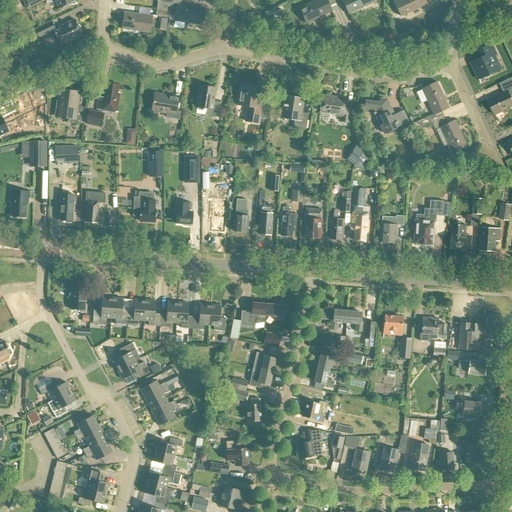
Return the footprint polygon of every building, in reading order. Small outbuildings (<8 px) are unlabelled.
[(44,0),(23,0),(28,9),(45,0),(44,0)] [(55,0),(59,8),(75,1),(74,0),(55,0)] [(334,0),(316,0),(299,8),(307,24),(332,12),(329,5),(336,2),(334,0)] [(342,0),(350,13),(375,2),(373,0),(342,0)] [(396,0),(394,1),(402,17),(427,5),(424,0),(396,0)] [(171,11),(172,3),(158,1),(157,9),(171,11)] [(203,25),(205,8),(177,4),(175,22),(203,25)] [(170,18),(171,11),(157,9),(156,16),(170,18)] [(503,11),(496,15),(499,21),(506,18),(503,11)] [(150,33),(152,15),(125,12),(122,29),(150,33)] [(68,43),(83,36),(76,20),(68,24),(69,26),(55,31),(63,47),(69,44),(68,43)] [(9,30),(0,34),(0,35),(3,42),(12,38),(9,30)] [(44,42),(26,50),(28,56),(46,48),(44,42)] [(493,56),(498,54),(493,44),(475,52),(479,60),(472,63),(479,79),(499,70),(493,56)] [(511,99),(511,98),(511,78),(500,84),(505,93),(489,100),(496,115),(511,107),(511,99)] [(417,131),(432,124),(444,118),(441,112),(449,108),(437,82),(421,90),(433,115),(414,124),(417,131)] [(89,111),(86,124),(101,127),(104,114),(103,114),(103,111),(117,113),(120,93),(118,93),(119,85),(106,83),(104,98),(99,97),(97,109),(99,110),(98,112),(89,111)] [(241,85),(240,85),(237,105),(248,107),(246,123),(258,125),(263,96),(256,95),(258,88),(251,87),(251,85),(242,83),(241,85)] [(219,118),(222,102),(214,101),(216,88),(199,86),(196,107),(207,109),(206,116),(219,118)] [(61,89),(58,107),(55,107),(54,115),(69,117),(68,123),(80,125),(83,108),(76,107),(78,92),(61,89)] [(180,120),(182,110),(177,109),(179,98),(155,94),(152,109),(168,112),(167,113),(167,118),(180,120)] [(349,123),(351,109),(344,108),(345,102),(331,99),(331,97),(322,96),(320,113),(334,115),(334,116),(343,117),(342,122),(349,123)] [(306,130),(308,114),(301,113),(303,100),(285,97),(282,118),(295,120),(293,128),(306,130)] [(403,111),(395,115),(387,99),(379,98),(378,103),(366,101),(364,112),(372,113),(373,115),(375,114),(384,134),(396,128),(398,130),(410,125),(403,111)] [(0,135),(8,132),(1,117),(4,116),(0,107),(0,135)] [(444,118),(432,124),(435,131),(439,129),(451,154),(467,146),(455,121),(447,124),(444,118)] [(128,143),(137,144),(138,127),(128,127),(128,143)] [(46,141),(30,141),(30,166),(46,166),(46,141)] [(77,146),(54,147),(55,164),(78,163),(77,146)] [(363,152),(357,147),(349,160),(355,164),(364,165),(367,160),(363,152)] [(149,175),(161,175),(161,151),(149,151),(149,175)] [(198,156),(184,157),(184,183),(199,183),(198,156)] [(51,168),(51,188),(65,188),(65,168),(51,168)] [(203,192),(212,192),(212,178),(204,178),(203,192)] [(291,203),(301,203),(303,186),(292,185),(291,203)] [(352,206),(364,207),(366,189),(354,188),(352,206)] [(30,198),(30,191),(11,190),(10,202),(12,202),(11,216),(26,217),(26,208),(28,208),(28,198),(30,198)] [(351,192),(342,191),(340,212),(349,213),(351,192)] [(104,203),(105,193),(86,192),(85,201),(88,201),(87,213),(88,213),(87,222),(96,223),(98,202),(104,203)] [(61,194),(60,211),(60,220),(72,221),(73,212),(74,195),(61,194)] [(154,199),(138,197),(135,197),(133,214),(139,215),(139,221),(155,222),(156,210),(154,210),(155,199),(154,199)] [(210,230),(223,231),(226,198),(210,197),(208,219),(211,219),(210,230)] [(263,208),(264,199),(259,198),(258,208),(261,208),(261,213),(260,213),(259,234),(270,235),(272,213),(269,213),(270,208),(263,208)] [(247,231),(248,216),(247,216),(247,210),(246,210),(247,199),(236,199),(235,216),(234,216),(233,231),(235,231),(236,233),(240,233),(241,231),(247,231)] [(482,199),(474,199),(472,214),(481,215),(482,199)] [(431,200),(430,210),(424,209),(423,215),(416,215),(414,243),(416,243),(416,245),(431,246),(431,244),(432,244),(433,222),(432,222),(433,213),(443,214),(444,201),(431,200)] [(192,225),(193,211),(194,202),(176,201),(176,210),(177,210),(177,224),(185,224),(185,226),(190,227),(190,225),(192,225)] [(500,203),(498,220),(508,221),(511,205),(500,203)] [(282,208),(282,213),(281,213),(280,223),(282,223),(281,236),(293,237),(293,231),(295,232),(297,214),(288,214),(289,208),(282,208)] [(304,237),(320,238),(322,210),(306,209),(304,237)] [(330,210),(330,217),(329,227),(331,227),(330,239),(343,240),(344,219),(337,218),(338,210),(330,210)] [(368,242),(370,222),(370,219),(367,216),(368,213),(354,212),(352,230),(355,230),(354,241),(368,242)] [(403,226),(404,215),(397,215),(397,217),(383,216),(382,224),(381,224),(380,241),(381,241),(382,243),(386,243),(387,242),(395,242),(396,225),(403,226)] [(453,229),(453,230),(452,248),(467,249),(471,250),(473,236),(466,236),(467,225),(450,224),(450,229),(453,229)] [(481,250),(496,251),(497,237),(501,237),(502,228),(482,227),(481,250)] [(70,299),(71,299),(70,309),(84,310),(85,300),(86,292),(85,292),(86,284),(73,283),(72,291),(71,291),(70,299)] [(111,319),(112,298),(102,297),(101,310),(93,309),(92,324),(105,325),(106,319),(111,319)] [(127,325),(127,312),(122,311),(122,299),(112,298),(111,319),(116,319),(115,324),(127,325)] [(143,321),(145,300),(134,300),(133,312),(127,312),(127,325),(138,325),(138,321),(143,321)] [(159,327),(160,314),(154,314),(155,301),(145,300),(143,321),(148,321),(148,326),(159,327)] [(176,323),(177,303),(167,302),(166,314),(160,314),(159,327),(171,328),(171,323),(176,323)] [(192,329),(193,316),(187,316),(188,303),(177,303),(176,323),(181,324),(181,328),(192,329)] [(266,314),(267,304),(253,303),(252,311),(242,310),(240,324),(255,326),(255,324),(255,322),(265,321),(265,318),(266,314)] [(209,326),(210,305),(200,304),(199,317),(193,316),(192,329),(203,330),(204,325),(209,326)] [(286,306),(267,304),(266,314),(275,315),(274,319),(284,320),(284,316),(285,316),(286,306)] [(210,305),(209,326),(214,326),(213,330),(225,331),(226,319),(220,318),(221,306),(210,305)] [(319,317),(330,318),(330,308),(319,307),(319,317)] [(337,320),(347,321),(348,311),(334,309),(333,318),(331,318),(330,328),(337,329),(337,320)] [(347,321),(354,322),(354,330),(361,331),(362,321),(360,320),(361,312),(348,311),(347,321)] [(498,331),(499,315),(485,313),(484,326),(478,326),(479,324),(459,322),(458,349),(469,350),(477,350),(478,341),(484,341),(485,330),(498,331)] [(403,316),(385,315),(384,333),(402,334),(403,316)] [(429,317),(423,317),(422,332),(420,332),(419,340),(430,340),(430,337),(445,339),(446,330),(446,323),(441,323),(440,325),(437,325),(438,317),(429,316),(429,317)] [(366,320),(365,339),(364,347),(373,347),(375,321),(366,320)] [(263,343),(278,347),(280,335),(266,332),(263,343)] [(342,349),(344,349),(345,337),(336,336),(336,342),(324,341),(323,349),(326,350),(336,352),(342,352),(342,349)] [(409,358),(411,338),(401,337),(400,357),(409,358)] [(234,349),(236,340),(229,338),(227,348),(234,349)] [(2,340),(0,341),(0,364),(8,360),(9,357),(8,355),(10,354),(2,340)] [(117,370),(135,361),(131,352),(135,350),(132,343),(120,349),(123,355),(112,361),(117,370)] [(444,357),(445,349),(433,348),(433,357),(444,357)] [(264,359),(262,369),(272,371),(275,358),(265,355),(266,353),(257,351),(255,357),(264,359)] [(458,361),(458,352),(448,351),(446,359),(458,361)] [(364,363),(365,357),(343,353),(342,361),(361,364),(361,362),(364,363)] [(339,357),(329,355),(329,356),(321,354),(318,367),(329,370),(330,362),(338,364),(339,357)] [(484,375),(486,362),(470,360),(469,361),(459,360),(458,368),(469,369),(468,373),(484,375)] [(135,361),(117,370),(122,380),(133,374),(136,379),(149,372),(144,362),(138,365),(135,361)] [(157,364),(149,368),(153,375),(160,371),(157,364)] [(326,379),(329,370),(318,367),(315,381),(324,383),(323,385),(333,387),(334,381),(326,379)] [(272,371),(262,369),(262,370),(253,368),(252,371),(249,385),(260,387),(261,383),(269,384),(272,371)] [(224,386),(226,386),(246,391),(248,381),(233,378),(232,381),(226,379),(224,386)] [(145,398),(167,387),(165,382),(158,386),(156,381),(140,389),(145,398)] [(52,401),(70,391),(66,382),(54,388),(52,383),(39,389),(42,395),(47,392),(52,401)] [(249,392),(246,391),(226,386),(223,397),(246,402),(249,392)] [(150,407),(165,399),(163,394),(169,391),(167,387),(145,398),(150,407)] [(338,387),(337,394),(347,396),(348,389),(338,387)] [(445,389),(444,397),(454,398),(455,390),(445,389)] [(70,391),(52,401),(47,403),(52,413),(53,412),(56,418),(67,412),(64,407),(75,401),(70,391)] [(479,415),(481,402),(465,400),(465,398),(456,397),(455,408),(463,409),(463,413),(479,415)] [(261,421),(261,403),(260,403),(260,398),(251,398),(251,403),(247,403),(247,421),(261,421)] [(154,416),(176,405),(174,400),(168,404),(165,399),(150,407),(154,416)] [(324,421),(328,403),(319,401),(318,403),(306,401),(303,416),(316,420),(316,419),(324,421)] [(176,405),(154,416),(159,426),(175,417),(172,412),(179,409),(176,405)] [(40,420),(35,411),(26,416),(31,425),(40,420)] [(53,422),(49,414),(41,418),(45,426),(53,422)] [(75,436),(97,425),(93,415),(77,424),(79,429),(73,432),(75,436)] [(406,421),(412,422),(410,430),(416,432),(419,421),(407,418),(406,421)] [(353,435),(354,428),(336,424),(334,431),(353,435)] [(86,442),(102,434),(97,425),(75,436),(77,441),(84,437),(86,442)] [(435,444),(437,431),(425,428),(424,439),(429,440),(429,443),(435,444)] [(46,439),(56,434),(53,429),(44,434),(46,439)] [(296,451),(297,458),(322,454),(321,441),(322,441),(320,429),(308,429),(309,431),(304,432),(306,441),(297,443),(298,451),(296,451)] [(214,438),(211,430),(205,432),(207,440),(214,438)] [(465,442),(478,441),(477,431),(464,432),(465,442)] [(49,444),(58,439),(56,434),(46,439),(49,444)] [(85,454),(107,443),(102,434),(86,442),(89,447),(83,450),(85,454)] [(401,435),(400,440),(398,449),(384,447),(379,469),(394,472),(398,452),(404,453),(406,442),(408,434),(401,435)] [(340,459),(342,449),(345,438),(333,435),(330,447),(335,448),(333,457),(340,459)] [(370,452),(356,449),(357,446),(359,446),(360,437),(346,437),(344,447),(355,450),(351,470),(365,473),(370,452)] [(154,451),(174,456),(176,446),(181,447),(182,441),(170,438),(168,444),(156,441),(154,451)] [(51,449),(61,444),(58,439),(49,444),(51,449)] [(233,440),(233,449),(227,450),(227,460),(235,459),(236,465),(248,464),(247,456),(249,455),(249,450),(247,450),(247,448),(240,448),(240,440),(233,440)] [(424,470),(428,444),(413,442),(409,468),(424,470)] [(107,443),(85,454),(87,459),(93,455),(96,460),(112,452),(107,443)] [(467,450),(465,451),(466,464),(483,463),(482,449),(478,449),(477,443),(467,443),(467,450)] [(54,454),(63,449),(61,444),(51,449),(54,454)] [(63,449),(54,454),(57,459),(66,454),(63,449)] [(171,466),(174,456),(154,451),(151,461),(163,464),(162,470),(174,473),(176,467),(171,466)] [(440,469),(454,468),(452,451),(439,452),(440,469)] [(80,464),(86,461),(83,456),(77,459),(80,464)] [(228,464),(210,462),(209,471),(226,473),(228,464)] [(64,475),(66,470),(55,467),(54,473),(64,475)] [(86,489),(106,494),(108,483),(103,482),(105,474),(86,469),(84,478),(88,479),(86,489)] [(181,475),(174,473),(162,470),(161,476),(148,473),(146,483),(166,488),(167,483),(178,485),(181,475)] [(63,481),(64,475),(54,473),(53,478),(63,481)] [(62,486),(63,481),(53,478),(51,484),(62,486)] [(166,488),(146,483),(143,493),(156,496),(154,502),(166,505),(170,490),(166,488)] [(60,492),(62,486),(51,484),(50,489),(60,492)] [(199,491),(211,493),(212,489),(201,486),(192,484),(191,489),(199,491)] [(217,496),(242,501),(244,491),(223,486),(222,492),(218,491),(217,496)] [(59,497),(60,492),(50,489),(49,495),(59,497)] [(103,504),(106,494),(86,489),(83,499),(79,497),(77,503),(90,507),(91,501),(103,504)] [(242,501),(217,496),(216,500),(220,501),(219,506),(239,511),(242,501)] [(205,511),(208,500),(194,497),(193,497),(191,510),(201,511),(205,511)] [(165,511),(166,505),(154,502),(153,507),(141,504),(138,511),(159,511),(160,510),(165,511)]
